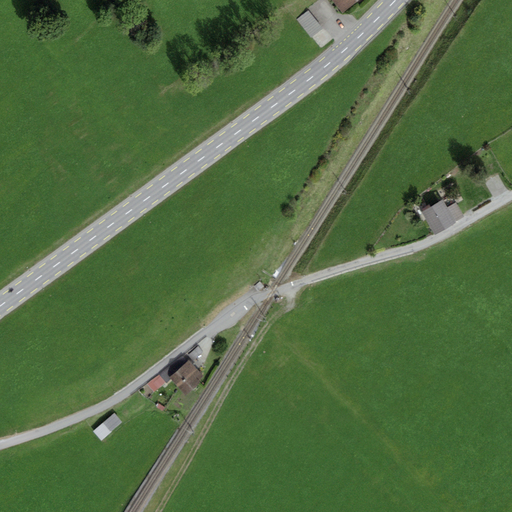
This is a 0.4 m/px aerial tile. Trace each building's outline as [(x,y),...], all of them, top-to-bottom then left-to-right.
[(326,0),(336,12),(351,0),(326,0)] [(309,14),(298,22),(311,39),(322,31),(309,14)] [(442,204),(421,214),(432,235),(463,220),(456,206),(445,211),(442,204)] [(197,349),(188,357),(193,362),(201,353),(197,349)] [(187,363),(169,380),(183,395),(202,379),(187,363)] [(164,376),(148,388),(153,395),(169,383),(164,376)] [(114,413),(93,431),(101,440),(122,422),(114,413)]
